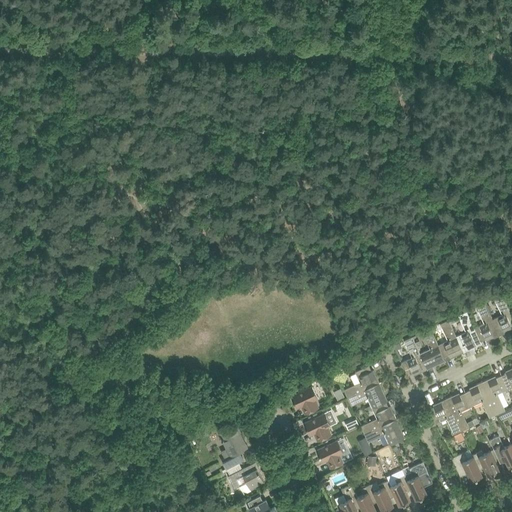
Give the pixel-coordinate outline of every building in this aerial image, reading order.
[(493,319),(492,319),(499,333),(504,330),(511,327),(511,329),(511,313),(503,294),(495,298),(497,304),(500,305),(504,313),(493,319)] [(474,327),(481,341),(486,339),(493,335),(494,338),(500,335),(499,333),(492,319),(493,319),(485,302),(477,306),(479,312),(482,313),(486,322),(474,327)] [(456,336),(463,350),(463,349),(468,347),(475,344),(476,346),(482,343),(481,341),(474,327),(467,311),(459,315),(461,321),(464,322),(468,330),(456,336)] [(438,344),(444,358),(445,358),(450,356),(457,352),(458,354),(464,352),(463,349),(463,350),(456,336),(449,319),(440,323),(443,329),(446,330),(450,339),(438,344)] [(420,352),(420,353),(426,366),(427,366),(439,361),(440,363),(446,360),(445,358),(444,358),(438,344),(431,328),(422,332),(425,337),(428,339),(432,347),(420,352)] [(411,357),(402,361),(408,375),(413,373),(420,369),(421,371),(428,369),(427,366),(426,366),(420,353),(420,352),(413,336),(404,340),(407,346),(410,347),(414,356),(411,357)] [(350,386),(344,389),(348,397),(380,382),(377,376),(375,377),(369,365),(360,369),(355,371),(361,383),(352,387),(350,386)] [(511,369),(507,372),(502,375),(508,388),(511,386),(511,369)] [(488,378),(482,381),(498,413),(506,410),(503,404),(500,403),(496,394),(508,388),(502,375),(497,377),(489,381),(488,378)] [(471,389),(465,392),(472,406),(483,400),(487,408),(487,411),(489,417),(498,413),(482,381),(477,384),(477,386),(471,389)] [(380,382),(348,397),(351,405),(357,402),(358,400),(367,396),(372,408),(386,401),(380,389),(382,388),(383,388),(380,382)] [(312,385),(301,391),(291,395),(297,407),(302,405),(306,413),(315,409),(318,407),(314,399),(318,397),(312,385)] [(335,390),(338,398),(345,396),(342,388),(335,390)] [(452,395),(446,398),(461,430),(469,426),(467,421),(464,420),(460,411),(472,406),(465,392),(460,394),(453,398),(452,395)] [(434,406),(429,409),(435,423),(447,417),(451,425),(451,428),(453,434),(461,430),(446,398),(440,401),(441,403),(434,406)] [(367,423),(361,425),(365,433),(397,418),(394,412),(394,413),(392,413),(389,406),(386,401),(372,408),(378,419),(369,423),(367,423)] [(330,424),(325,413),(304,422),(310,434),(314,432),(318,440),(327,436),(331,434),(327,426),(330,424)] [(397,418),(365,433),(368,441),(374,439),(375,436),(384,432),(389,444),(394,442),(403,438),(397,425),(400,424),(397,418)] [(235,425),(226,429),(220,432),(222,437),(221,437),(223,441),(224,440),(228,447),(221,450),(225,457),(222,459),(223,461),(227,470),(240,463),(240,461),(244,459),(239,451),(246,447),(239,433),(240,431),(238,426),(235,425)] [(511,466),(511,445),(511,443),(504,446),(499,435),(490,439),(500,462),(506,460),(509,468),(511,466)] [(340,453),(343,451),(338,440),(317,449),(322,461),(327,459),(331,467),(340,463),(344,461),(340,453)] [(362,447),(365,454),(373,451),(369,443),(362,447)] [(499,469),(495,460),(490,450),(484,453),(482,450),(472,454),(478,467),(478,466),(483,464),(488,475),(499,469)] [(482,475),(478,466),(478,467),(472,454),(473,456),(468,458),(465,451),(451,457),(460,476),(461,476),(460,473),(466,470),(471,480),(482,475)] [(240,463),(227,470),(230,474),(228,475),(235,488),(240,485),(243,490),(248,492),(251,490),(250,488),(255,486),(264,481),(257,468),(251,471),(248,466),(257,461),(256,461),(248,466),(242,468),(240,463)] [(432,482),(433,481),(423,461),(410,467),(411,471),(405,474),(408,479),(411,486),(416,499),(427,494),(422,483),(431,479),(432,482)] [(406,489),(411,486),(408,479),(405,474),(395,478),(397,482),(391,485),(394,492),(400,504),(411,499),(406,489)] [(389,495),(394,492),(391,485),(389,479),(379,484),(377,481),(371,484),(374,491),(377,498),(383,510),(394,505),(389,495)] [(372,500),(377,498),(374,491),(371,484),(371,483),(361,488),(363,493),(357,496),(360,503),(360,504),(364,511),(374,511),(377,511),(372,500)] [(357,511),(355,506),(360,504),(360,503),(357,496),(355,491),(351,484),(341,488),(347,499),(340,502),(341,504),(338,505),(341,511),(357,511)] [(278,511),(275,505),(270,508),(266,500),(263,501),(260,495),(251,500),(248,501),(251,507),(249,508),(251,511),(278,511)]
